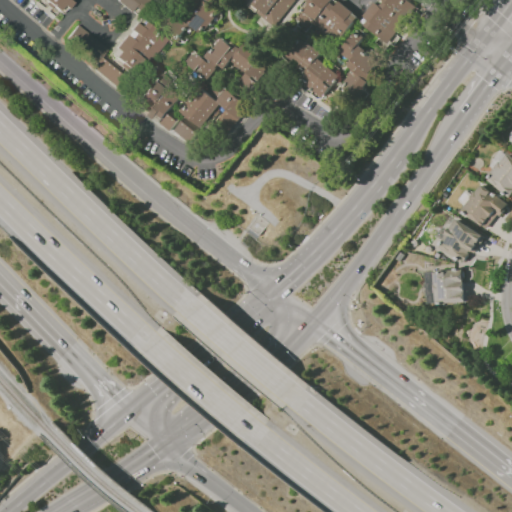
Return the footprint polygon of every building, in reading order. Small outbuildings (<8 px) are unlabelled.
[(41,0),(62,14),(72,0),(41,0)] [(212,0),(188,0),(178,13),(172,8),(158,26),(179,43),(192,28),(199,34),(218,11),(210,3),(212,0)] [(295,1),(294,0),(249,0),(246,4),(271,27),(295,1)] [(334,44),(357,17),(335,0),(308,0),(294,18),(308,29),(311,25),(334,44)] [(387,44),(416,7),(407,0),(375,0),(359,22),(387,44)] [(166,40),(138,19),(108,59),(103,55),(107,49),(76,26),(66,39),(96,62),(91,68),(117,89),(141,58),(148,64),(166,40)] [(340,53),(354,61),(341,86),(360,96),(380,61),(358,48),(364,36),(353,30),(340,53)] [(270,66),(243,43),(238,49),(221,36),(204,58),(195,51),(185,63),(207,80),(219,65),(224,69),(229,61),(245,74),(238,83),(249,92),(270,66)] [(318,59),(321,52),(312,45),(306,43),(296,36),(294,44),(285,55),(290,59),(299,62),(297,68),(303,73),(300,80),(322,97),(339,74),(318,59)] [(170,130),(180,117),(169,110),(178,97),(152,79),(134,105),(170,130)] [(202,129),(211,117),(229,131),(248,107),(217,82),(208,93),(200,87),(180,112),(202,129)] [(188,142),(199,129),(183,117),(173,130),(188,142)] [(511,192),(511,156),(508,153),(486,178),(508,198),(511,192)] [(488,227),(496,214),(499,217),(508,202),(479,184),(462,211),(488,227)] [(465,261),(470,251),(475,253),(485,234),(454,219),(439,249),(465,261)] [(468,302),(467,282),(464,282),(464,269),(433,271),(435,303),(468,302)]
